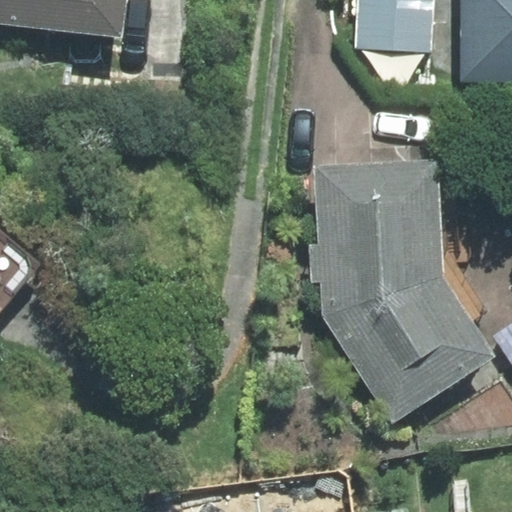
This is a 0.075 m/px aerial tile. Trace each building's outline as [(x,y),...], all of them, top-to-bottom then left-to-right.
[(0,0),(0,20),(126,31),(129,0),(0,0)] [(437,0),(359,0),(358,47),(436,50),(437,0)] [(511,0),(463,0),(463,79),(511,78),(511,0)] [(395,419),(501,350),(448,271),(443,154),(317,159),(324,311),(395,419)] [(322,511),(321,496),(198,510),(198,511),(322,511)]
